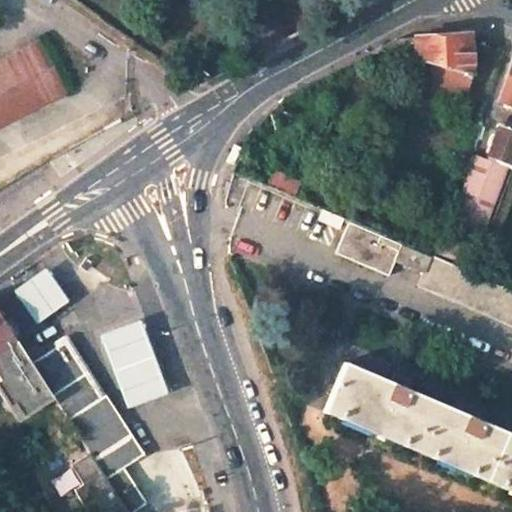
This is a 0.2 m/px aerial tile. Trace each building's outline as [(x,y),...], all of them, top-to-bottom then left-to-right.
[(419,63),(413,85),(469,100),(475,80),(474,37),(397,41),(379,51),(419,63)] [(0,125),(66,91),(40,41),(0,62),(0,125)] [(511,106),(511,75),(502,102),(511,106)] [(511,133),(504,129),(493,157),(511,163),(511,133)] [(242,147),(233,144),(227,162),(235,165),(242,147)] [(511,172),(478,160),(442,255),(476,267),(511,172)] [(345,220),(322,210),(318,220),(340,228),(345,220)] [(511,291),(475,276),(350,222),(340,248),(366,258),(363,267),(391,278),(396,261),(425,275),(420,286),(511,325),(511,291)] [(511,278),(480,264),(475,276),(511,291),(511,278)] [(66,300),(45,269),(15,290),(36,321),(66,300)] [(31,363),(0,312),(0,382),(24,418),(52,397),(31,363)] [(166,393),(140,320),(100,335),(127,407),(166,393)] [(52,397),(89,453),(126,511),(131,511),(147,502),(124,467),(144,453),(120,416),(106,394),(102,396),(66,342),(31,363),(52,397)] [(511,434),(483,422),(489,410),(471,402),(465,415),(410,391),(414,380),(394,371),(390,382),(344,363),(323,411),(511,492),(511,434)] [(126,511),(89,453),(71,465),(83,484),(74,490),(87,511),(126,511)]
